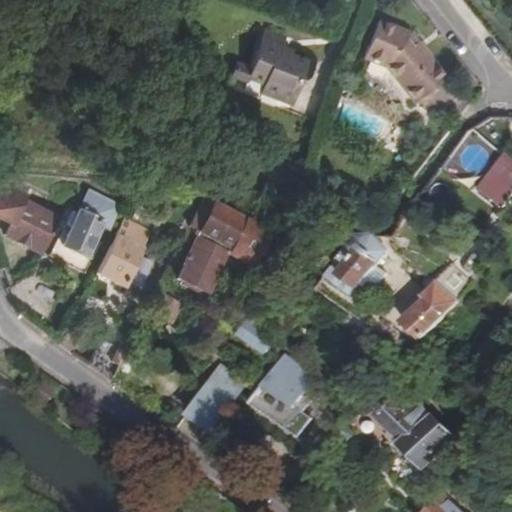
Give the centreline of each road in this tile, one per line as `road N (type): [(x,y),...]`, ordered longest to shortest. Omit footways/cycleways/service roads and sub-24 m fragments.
road 1 (residential): [(0,319),(269,511)]
road 2 (residential): [(435,0),(511,94)]
